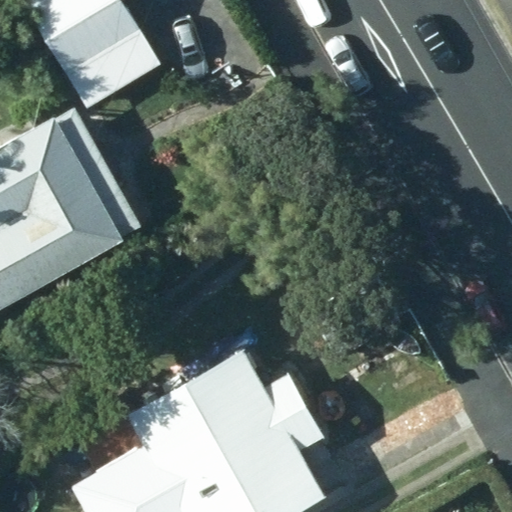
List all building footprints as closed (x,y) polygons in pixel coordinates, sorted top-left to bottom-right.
[(137,15),(127,0),(25,0),(64,61),(137,15)] [(0,285),(119,219),(49,96),(0,123),(0,285)] [(333,346),(397,312),(373,265),(308,300),(333,346)] [(320,423),(284,358),(261,371),(239,332),(121,398),(189,511),(265,511),(323,479),(298,436),(320,423)] [(86,436),(39,459),(62,508),(110,485),(86,436)]
